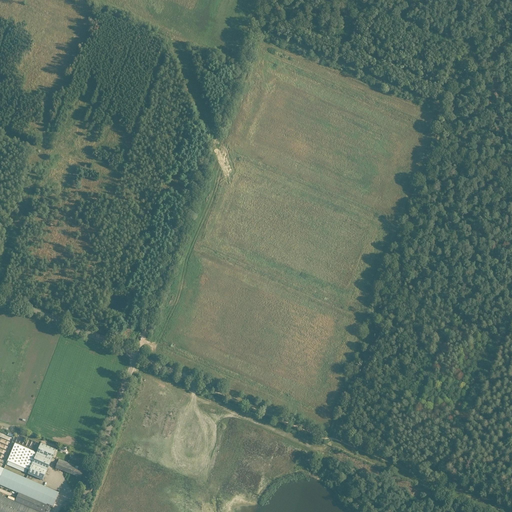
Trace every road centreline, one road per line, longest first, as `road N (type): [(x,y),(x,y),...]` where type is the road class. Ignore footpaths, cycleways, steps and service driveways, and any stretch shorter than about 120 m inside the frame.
road 1 (unclassified): [(76,511),(133,352),(0,293)]
road 2 (track): [(133,352),(325,439)]
